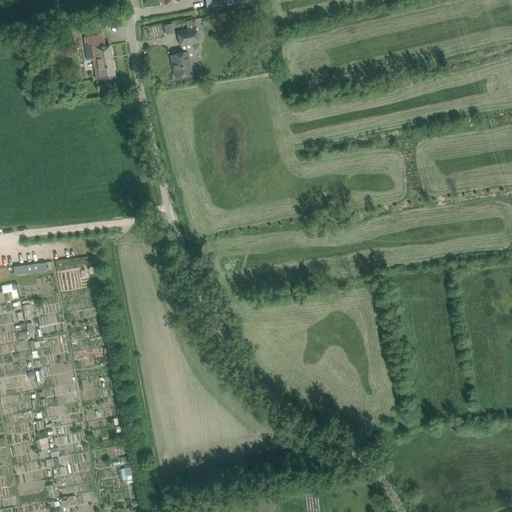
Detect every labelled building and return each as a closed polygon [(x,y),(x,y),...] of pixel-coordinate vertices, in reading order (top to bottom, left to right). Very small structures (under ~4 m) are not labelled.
[(193,20),(186,22),(188,30),(194,29),(193,20)] [(175,23),(167,24),(168,33),(176,32),(175,23)] [(194,29),(188,30),(178,32),(181,46),(183,53),(171,55),(176,78),(192,74),(188,55),(194,53),(192,44),(198,42),(195,29),(194,29)] [(103,34),(93,36),(84,37),(87,60),(94,59),(96,68),(95,68),(96,79),(115,76),(112,60),(111,60),(111,57),(112,57),(110,45),(105,46),(103,34)] [(266,35),(259,36),(261,46),(267,44),(266,35)] [(46,262),(26,265),(26,266),(27,273),(47,271),(46,263),(46,262)] [(25,305),(27,318),(34,317),(33,304),(25,305)] [(116,376),(109,377),(112,390),(119,389),(116,376)] [(48,437),(41,439),(43,449),(51,447),(48,437)] [(126,483),(137,482),(134,454),(120,456),(122,477),(125,476),(126,483)]
